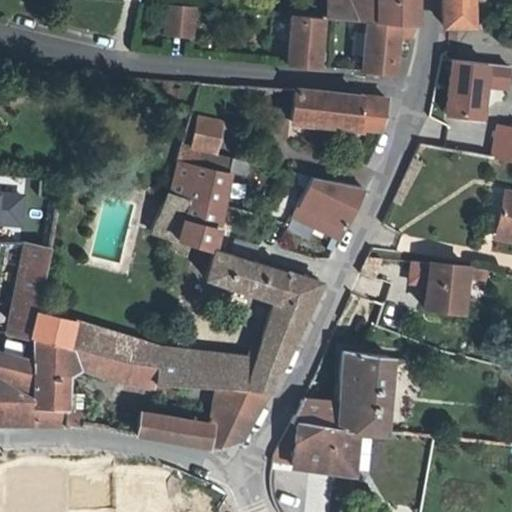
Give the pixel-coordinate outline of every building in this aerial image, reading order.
[(327,17),(327,0),(242,0),(242,10),(290,14),(321,16),(327,17)] [(327,0),(327,17),(365,20),(412,24),(412,0),(327,0)] [(439,0),(440,24),(469,23),(468,0),(439,0)] [(193,6),(166,3),(164,34),(190,36),(193,6)] [(321,16),(290,14),(286,64),(317,66),(321,16)] [(412,24),(365,20),(361,70),(393,73),(396,35),(409,36),(412,24)] [(304,90),(301,120),(381,129),(383,123),(365,120),(367,97),(304,90)] [(383,123),(388,100),(367,97),(365,120),(383,123)] [(490,157),(497,119),(457,111),(453,127),(449,149),(490,157)] [(217,120),(192,119),(189,149),(214,152),(217,120)] [(511,121),(497,119),(490,157),(511,161),(511,121)] [(449,149),(453,127),(423,121),(417,143),(449,149)] [(389,202),(396,205),(416,162),(410,159),(389,202)] [(176,237),(210,249),(226,171),(175,164),(168,193),(186,200),(176,237)] [(305,174),(288,230),(343,245),(359,189),(305,174)] [(0,178),(0,226),(22,227),(23,180),(0,178)] [(511,190),(504,189),(496,225),(511,228),(511,190)] [(154,230),(176,237),(186,200),(168,193),(163,192),(154,230)] [(494,236),(511,238),(511,228),(496,225),(494,236)] [(265,246),(237,237),(232,256),(260,265),(265,246)] [(18,246),(6,335),(28,339),(35,311),(44,251),(18,246)] [(290,253),(265,246),(260,265),(285,273),(290,253)] [(202,276),(271,302),(252,358),(273,368),(277,370),(279,367),(317,284),(285,273),(260,265),(232,256),(210,249),(202,276)] [(429,261),(423,307),(461,310),(465,276),(466,265),(429,261)] [(466,265),(465,276),(484,279),(486,268),(466,265)] [(28,339),(66,348),(72,321),(35,311),(28,339)] [(156,357),(182,358),(183,351),(161,347),(72,321),(66,348),(76,350),(154,366),(156,357)] [(143,386),(152,386),(154,366),(76,350),(74,361),(86,371),(125,383),(143,386)] [(341,350),(337,402),(298,399),(289,420),(353,427),(381,430),(385,392),(388,356),(341,350)] [(260,390),(273,368),(252,358),(183,351),(182,358),(180,387),(212,388),(213,388),(260,390)] [(0,424),(32,426),(30,374),(31,366),(27,365),(0,357),(0,380),(7,385),(6,390),(0,389),(0,424)] [(180,387),(182,358),(156,357),(154,366),(152,386),(180,387)] [(30,374),(32,426),(80,428),(80,425),(80,411),(63,411),(63,410),(63,396),(63,377),(30,374)] [(212,388),(210,407),(254,408),(265,390),(260,390),(213,388),(212,388)] [(63,411),(80,411),(80,396),(63,396),(63,410),(63,411)] [(254,408),(210,407),(208,425),(138,413),(132,434),(201,447),(208,448),(209,447),(214,447),(227,443),(235,440),(254,408)] [(273,460),(348,470),(353,427),(289,420),(274,452),(273,460)]
